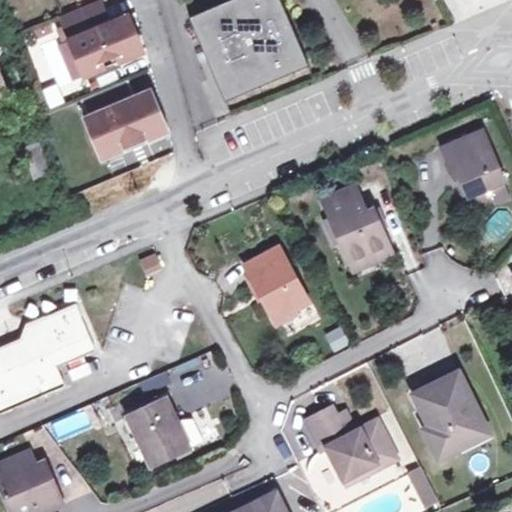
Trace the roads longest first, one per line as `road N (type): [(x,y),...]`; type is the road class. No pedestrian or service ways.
road 1 (unclassified): [(511,54),(152,210)]
road 2 (residential): [(257,402),(418,322),(443,287)]
road 3 (residential): [(152,210),(257,402)]
road 4 (unclassified): [(152,210),(0,274)]
